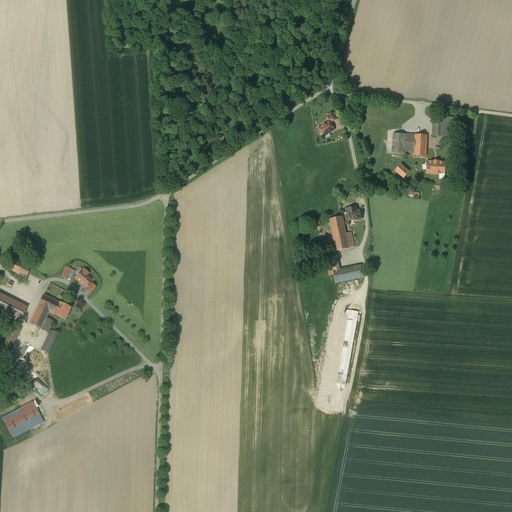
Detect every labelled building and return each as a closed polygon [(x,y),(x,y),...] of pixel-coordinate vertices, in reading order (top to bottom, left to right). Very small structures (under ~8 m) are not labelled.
[(333,113),(328,116),(332,123),(337,119),(333,113)] [(459,122),(459,123),(459,125),(460,127),(462,128),(463,129),(465,129),(467,129),(469,128),(471,127),(472,125),(472,123),(472,121),(471,119),(470,118),(468,117),(466,116),(464,116),(462,117),(461,118),(460,120),(459,122)] [(444,117),(433,117),(432,137),(444,137),(444,117)] [(453,117),(444,117),(444,137),(452,138),(453,129),(453,117)] [(329,122),(319,128),(319,130),(319,131),(321,132),(321,131),(325,136),(334,130),(329,122)] [(429,135),(392,133),(391,154),(404,155),(404,151),(415,152),(414,167),(427,168),(429,135)] [(409,172),(401,165),(395,171),(403,179),(409,172)] [(357,207),(346,209),(349,222),(362,219),(360,211),(357,211),(357,207)] [(343,217),(329,220),(336,252),(355,248),(352,233),(347,234),(343,217)] [(364,277),(361,266),(340,270),(337,256),(326,259),(328,271),(329,276),(334,275),(335,283),(364,277)] [(31,268),(13,259),(8,269),(26,278),(31,268)] [(71,269),(66,267),(62,276),(67,279),(68,275),(71,269)] [(84,269),(75,279),(80,283),(85,287),(85,286),(87,288),(91,284),(89,282),(91,279),(87,275),(89,274),(84,269)] [(96,287),(91,283),(91,284),(87,288),(86,290),(90,293),(96,287)] [(0,293),(0,311),(20,321),(27,307),(0,293)] [(54,314),(59,303),(44,295),(37,308),(30,324),(48,332),(53,321),(46,318),(49,313),(54,315),(54,314)] [(71,308),(59,303),(54,314),(65,320),(71,308)] [(359,313),(350,311),(337,380),(346,382),(359,313)] [(10,324),(0,345),(0,350),(6,353),(9,355),(21,330),(18,328),(10,324)] [(58,334),(51,330),(41,350),(48,354),(58,334)] [(33,402),(2,418),(13,438),(43,422),(33,402)]
